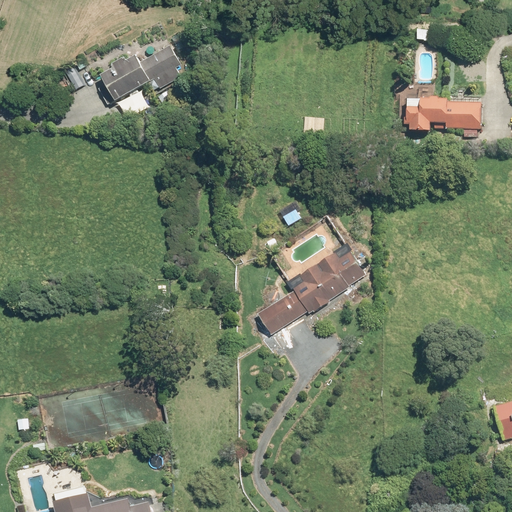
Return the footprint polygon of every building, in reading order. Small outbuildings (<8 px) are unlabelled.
[(434,32),(421,31),(420,41),(427,41),(427,42),(434,43),(434,32)] [(117,71),(105,77),(119,103),(157,83),(161,90),(187,76),(173,49),(144,64),(141,59),(133,63),(130,57),(114,66),(117,71)] [(178,88),(161,97),(166,108),(183,100),(178,88)] [(435,101),(426,101),(426,109),(410,109),(410,127),(415,127),(415,133),(435,133),(435,125),(450,125),(450,130),(484,130),(484,104),(452,104),(452,101),(442,101),(442,99),(435,99),(435,101)] [(297,292),(261,316),(275,336),(310,313),(311,314),(315,312),(317,314),(333,303),(332,301),(369,276),(353,253),(342,260),(339,255),(330,261),(333,266),(324,273),(320,267),(313,272),(316,277),(296,291),(297,292)] [(511,403),(497,407),(506,441),(511,439),(511,403)] [(90,485),(56,493),(60,511),(157,511),(155,500),(134,504),(132,499),(95,507),(90,485)]
